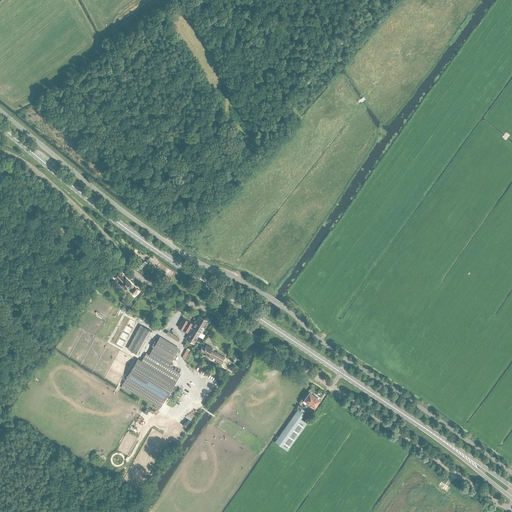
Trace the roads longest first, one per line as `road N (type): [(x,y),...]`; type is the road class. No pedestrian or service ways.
road 1 (unclassified): [(0,107),(151,229),(267,295),(349,360)]
road 2 (secondary): [(341,372),(161,252),(0,125)]
road 3 (unclassified): [(0,146),(83,204),(157,288),(264,340),(331,387)]
road 4 (unclassified): [(331,387),(509,510)]
road 5 (unclassified): [(349,360),(511,473)]
road 6 (unknown): [(183,300),(174,323),(179,361),(197,380),(183,416)]
